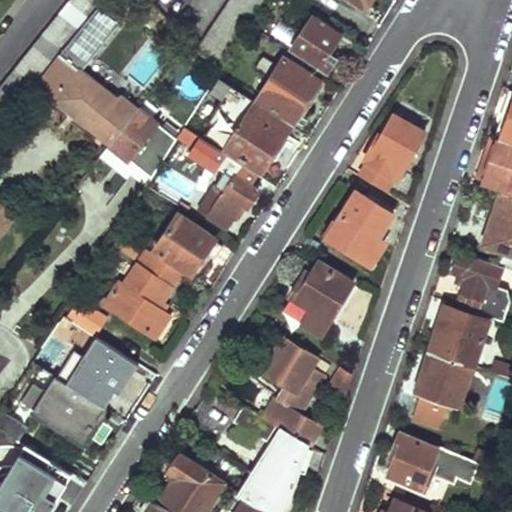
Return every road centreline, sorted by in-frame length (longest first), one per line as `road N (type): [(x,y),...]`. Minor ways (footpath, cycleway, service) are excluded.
road 1 (residential): [(98,511),(433,0)]
road 2 (residential): [(331,511),(484,65),(496,0)]
